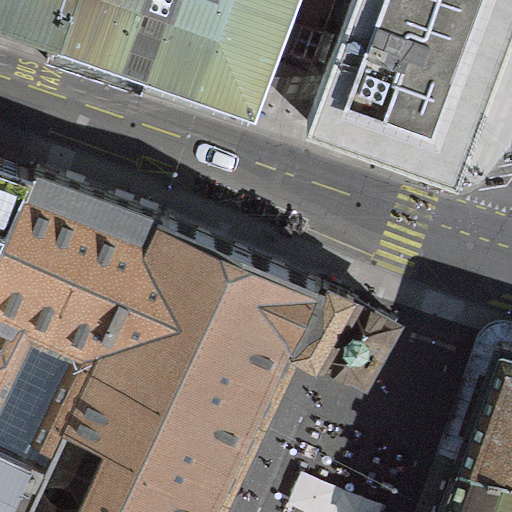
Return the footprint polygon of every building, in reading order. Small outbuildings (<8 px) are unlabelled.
[(0,0),(0,15),(16,21),(60,36),(71,0),(0,0)] [(71,0),(60,36),(159,70),(256,103),(294,0),(71,0)] [(511,0),(351,0),(344,21),(307,120),(459,175),(472,142),(511,30),(511,0)] [(0,313),(3,308),(60,182),(1,161),(0,160),(0,313)] [(124,204),(60,182),(3,308),(33,319),(25,338),(7,330),(0,348),(0,395),(21,405),(55,327),(102,346),(60,435),(81,446),(91,425),(177,223),(124,204)] [(332,277),(177,223),(91,425),(128,438),(238,481),(274,402),(300,347),(332,277)] [(332,277),(300,347),(311,354),(367,387),(386,352),(407,313),(332,277)] [(511,346),(499,342),(461,457),(511,468),(511,346)] [(0,511),(52,511),(76,459),(13,426),(21,405),(0,395),(0,511)] [(224,511),(238,481),(128,438),(99,511),(224,511)] [(438,511),(511,511),(511,468),(461,457),(438,511)]
